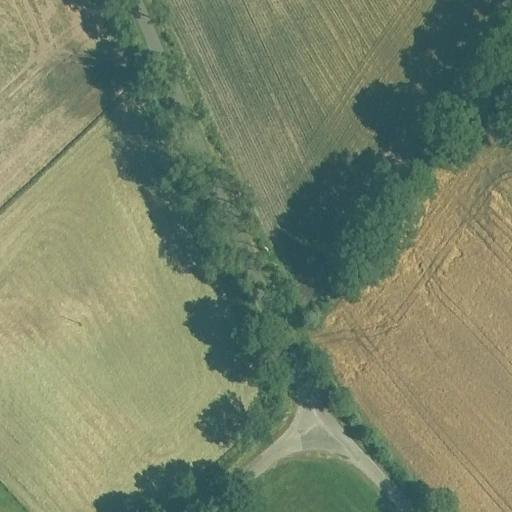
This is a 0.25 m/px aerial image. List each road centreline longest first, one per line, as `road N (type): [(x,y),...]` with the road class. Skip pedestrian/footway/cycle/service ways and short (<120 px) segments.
road 1 (unclassified): [(303,446),(292,370),(133,0)]
road 2 (unclassified): [(410,511),(369,465),(303,446)]
road 3 (unclassified): [(203,511),(267,461),(303,446)]
